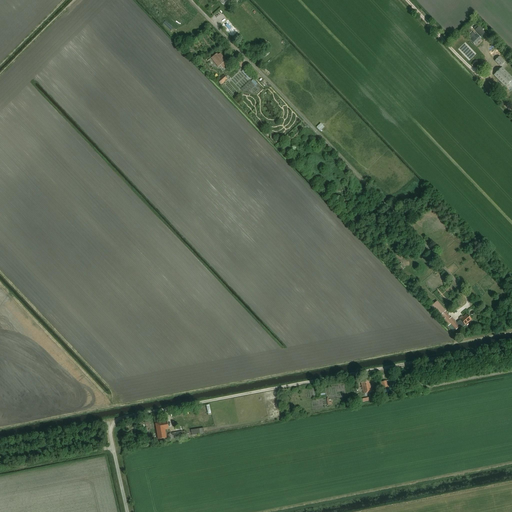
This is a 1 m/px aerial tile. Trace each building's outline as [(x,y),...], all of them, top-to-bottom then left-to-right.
[(470,39),(470,40),(474,45),(481,39),(476,34),(475,34),(470,39)] [(218,67),(226,61),(220,54),(218,56),(217,54),(211,59),(218,67)] [(505,63),(499,57),(495,61),(500,67),(505,63)] [(511,80),(511,78),(502,68),(494,76),(505,87),(511,80)] [(228,80),(223,75),(217,81),(217,82),(215,83),(219,87),(221,85),(221,86),(228,80)] [(320,123),(316,127),(320,131),(324,127),(320,123)] [(387,200),(392,205),(395,202),(390,196),(387,200)] [(446,311),(437,301),(430,307),(439,317),(446,311)] [(445,312),(443,315),(446,318),(443,320),(453,332),(460,327),(461,329),(471,320),(467,315),(463,318),(462,317),(459,319),(460,320),(456,324),(452,318),(451,319),(445,312)] [(364,394),(371,392),(369,384),(369,385),(368,382),(367,382),(367,381),(361,382),(364,394)] [(210,404),(203,405),(204,414),(211,413),(210,404)] [(164,428),(168,427),(167,422),(157,423),(158,425),(156,426),(158,439),(166,438),(164,428)] [(169,434),(171,440),(187,436),(186,431),(182,432),(182,431),(172,433),(169,434)]
